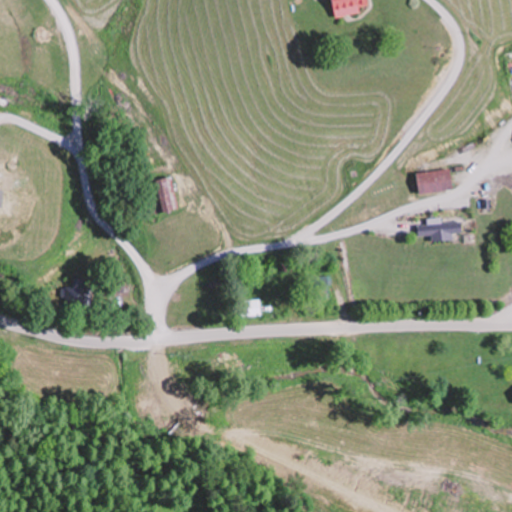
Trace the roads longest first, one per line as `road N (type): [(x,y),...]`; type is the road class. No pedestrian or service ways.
road 1 (secondary): [(511,325),(114,343),(0,324)]
road 2 (residential): [(153,293),(199,262),(295,241),(318,227),(410,137),(458,61)]
